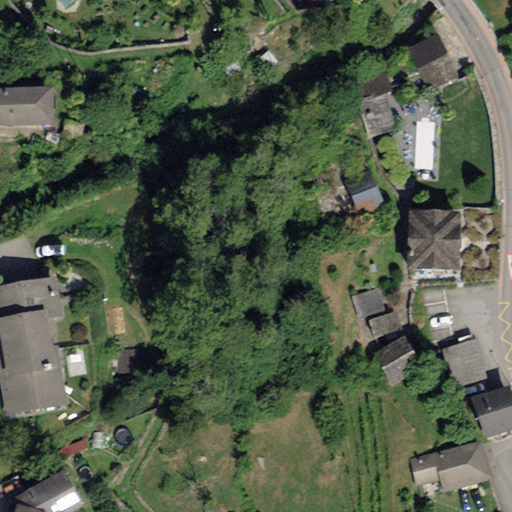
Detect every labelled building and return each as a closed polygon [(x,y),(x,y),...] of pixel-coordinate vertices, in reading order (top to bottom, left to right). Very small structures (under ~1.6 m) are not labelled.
[(437,37),(406,53),(428,95),(459,79),(437,37)] [(384,75),(349,87),(368,144),(397,134),(385,97),(391,95),(384,75)] [(0,132),(52,129),(50,92),(0,95),(0,132)] [(359,158),(337,168),(359,217),(381,207),(359,158)] [(461,217),(409,216),(408,272),(460,273),(461,217)] [(55,282),(0,292),(0,384),(7,420),(71,408),(54,322),(63,321),(55,282)] [(384,291),(358,294),(361,316),(387,312),(384,291)] [(395,313),(368,323),(374,341),(402,332),(395,313)] [(479,340),(450,349),(462,387),(491,377),(479,340)] [(422,369),(404,341),(373,360),(391,388),(422,369)] [(511,396),(511,391),(469,403),(479,440),(511,431),(511,396)] [(479,445),(411,463),(418,488),(438,483),(441,496),(489,483),(479,445)] [(80,511),(63,476),(16,498),(11,511),(80,511)]
